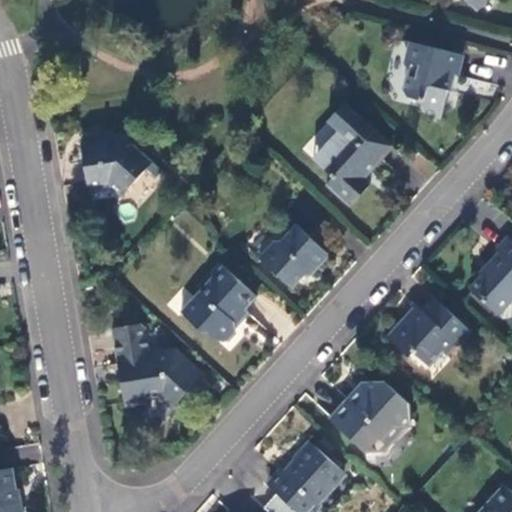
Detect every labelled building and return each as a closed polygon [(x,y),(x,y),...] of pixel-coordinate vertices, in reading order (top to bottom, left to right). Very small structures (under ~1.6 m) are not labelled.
[(467,0),(476,8),(483,0),(467,0)] [(463,55),(414,42),(407,65),(411,69),(405,92),(409,98),(423,102),(422,108),(426,114),(442,118),(454,75),(458,76),(463,55)] [(393,147),(357,114),(349,114),(340,125),(340,132),(344,135),(318,163),(334,178),(328,185),(352,207),(371,184),(362,175),(368,168),(374,169),(393,147)] [(123,196),(154,163),(128,140),(114,142),(113,139),(83,146),(91,187),(109,183),(123,196)] [(332,256),(298,225),(282,242),(275,243),(261,259),(294,288),(306,277),(312,277),(332,256)] [(511,240),(506,235),(494,247),(497,250),(486,263),(488,265),(469,286),(497,312),(498,311),(511,295),(511,240)] [(225,268),(183,313),(206,333),(211,334),(220,341),(228,342),(238,331),(236,323),(259,298),(225,268)] [(179,289),(168,305),(180,313),(191,297),(179,289)] [(511,314),(511,295),(498,311),(503,315),(511,314)] [(472,332),(434,298),(422,311),(424,313),(415,322),(406,323),(391,339),(406,354),(413,352),(430,365),(442,351),(448,355),(458,344),(460,346),(472,332)] [(143,324),(113,330),(120,365),(127,365),(129,376),(121,377),(125,403),(162,397),(175,407),(202,378),(172,351),(152,355),(147,328),(143,324)] [(412,406),(385,381),(368,388),(357,398),(354,394),(331,420),(370,454),(384,452),(395,439),(393,438),(401,429),(413,427),(412,406)] [(346,473),(310,441),(295,460),(298,462),(288,473),(284,470),(270,486),(298,511),(317,511),(323,506),(320,503),(346,473)] [(13,469),(0,470),(0,511),(21,511),(19,496),(17,497),(13,469)] [(511,511),(511,491),(505,485),(480,511),(511,511)]
